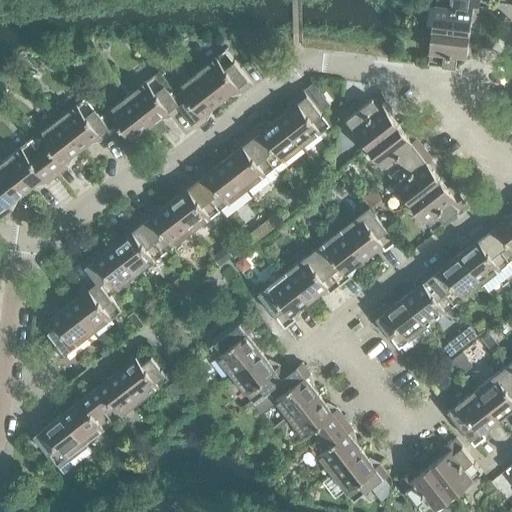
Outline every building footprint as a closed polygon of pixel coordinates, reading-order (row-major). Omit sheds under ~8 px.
[(435,0),(432,28),(470,32),(473,10),(479,11),(479,0),(435,0)] [(470,32),(432,28),(428,62),(456,66),(458,54),(467,55),(470,32)] [(226,48),(197,70),(220,100),(238,86),(241,91),(252,82),(226,48)] [(197,70),(171,90),(170,91),(182,107),(181,107),(196,126),(207,117),(204,113),(220,100),(197,70)] [(170,91),(171,90),(156,71),(127,93),(150,123),(168,110),(172,115),(181,107),(182,107),(170,91)] [(301,146),(331,123),(321,110),(330,103),(313,81),(293,97),(296,102),(278,116),(301,146)] [(369,146),(399,123),(385,105),(390,102),(381,91),(347,117),(369,146)] [(127,93),(101,114),(100,115),(112,130),(111,131),(126,150),(137,141),(134,136),(150,123),(127,93)] [(86,95),(57,118),(80,148),(98,134),(102,138),(111,131),(112,130),(100,115),(101,114),(86,95)] [(259,123),(247,132),(274,167),(301,146),(278,116),(262,128),(259,123)] [(57,118),(29,139),(56,173),(68,165),(64,160),(80,148),(57,118)] [(399,123),(369,146),(390,174),(425,147),(416,136),(411,140),(399,123)] [(241,144),(223,158),(247,188),(274,167),(247,132),(237,140),(241,144)] [(29,139),(1,161),(24,191),(43,177),(46,181),(56,173),(29,139)] [(425,147),(390,174),(412,202),(442,179),(428,161),(432,157),(425,147)] [(203,166),(193,174),(220,209),(247,188),(223,158),(207,171),(203,166)] [(24,191),(1,161),(0,161),(0,215),(1,216),(12,208),(8,203),(24,191)] [(353,166),(349,162),(341,167),(345,172),(353,166)] [(186,187),(169,200),(192,230),(220,209),(193,174),(182,182),(186,187)] [(442,179),(412,202),(433,229),(467,202),(459,191),(454,195),(442,179)] [(383,198),(375,188),(367,194),(374,204),(383,198)] [(148,209),(137,217),(164,252),(192,230),(169,200),(152,213),(148,209)] [(341,227),(364,257),(382,243),(385,248),(397,239),(370,205),(341,227)] [(494,217),(483,226),(510,260),(511,258),(511,210),(497,222),(494,217)] [(164,252),(137,217),(127,225),(131,230),(114,243),(137,273),(164,252)] [(476,238),(459,252),(483,281),(510,260),(483,226),(473,234),(476,238)] [(364,257),(341,227),(313,248),(340,283),(351,274),(348,270),(364,257)] [(249,245),(256,239),(250,231),(242,237),(249,245)] [(137,273),(114,243),(97,256),(93,252),(82,260),(93,275),(94,275),(109,294),(110,293),(137,273)] [(340,283),(313,248),(286,270),(309,300),(327,286),(330,291),(340,283)] [(221,249),(212,256),(219,264),(227,257),(221,249)] [(483,281),(459,252),(442,265),(439,260),(429,268),(455,303),(483,281)] [(245,255),(237,261),(243,269),(248,266),(249,261),(245,255)] [(421,281),(405,294),(428,324),(455,303),(429,268),(418,276),(421,281)] [(309,300),(286,270),(258,291),(285,326),(296,317),(293,312),(309,300)] [(87,288),(69,301),(92,331),(122,309),(110,293),(109,294),(94,275),(93,275),(84,283),(87,288)] [(191,286),(182,275),(170,284),(179,296),(191,286)] [(428,324),(405,294),(387,307),(384,303),(372,311),(399,346),(428,324)] [(92,331),(69,301),(51,315),(57,323),(48,330),(65,352),(92,331)] [(503,307),(506,311),(511,306),(511,305),(509,302),(503,307)] [(136,329),(143,324),(133,311),(126,316),(136,329)] [(493,322),(488,316),(479,323),(483,330),(493,322)] [(232,373),(261,349),(248,332),(252,328),(244,318),(210,344),(232,373)] [(364,325),(360,321),(352,327),(356,332),(364,325)] [(488,331),(480,338),(488,347),(496,341),(488,331)] [(109,350),(116,344),(111,337),(103,343),(109,350)] [(461,347),(453,337),(444,344),(451,354),(461,347)] [(261,349),(232,373),(251,398),(242,406),(244,409),(254,401),(267,390),(267,389),(286,374),(286,373),(287,372),(279,363),(275,367),(261,349)] [(462,351),(454,357),(462,369),(471,362),(462,351)] [(136,354),(117,369),(140,399),(169,377),(152,355),(142,362),(136,354)] [(452,359),(443,366),(447,371),(454,372),(459,369),(452,359)] [(267,390),(254,401),(262,412),(277,400),(288,415),(276,425),(277,426),(320,393),(306,376),(311,372),(302,361),(297,365),(287,372),(286,373),(286,374),(267,389),(267,390)] [(511,375),(504,365),(477,386),(500,416),(511,406),(511,375)] [(117,369),(91,390),(114,419),(140,399),(117,369)] [(183,389),(175,378),(167,384),(175,395),(183,389)] [(193,393),(200,388),(196,382),(188,387),(193,393)] [(500,416),(477,386),(448,409),(475,444),(486,435),(482,430),(500,416)] [(114,419),(91,390),(63,411),(86,441),(114,419)] [(332,410),(320,393),(277,426),(278,428),(291,418),(311,444),(346,417),(337,406),(332,410)] [(86,441),(63,411),(45,425),(42,420),(31,429),(63,471),(92,449),(86,441)] [(346,417),(311,444),(333,473),(363,449),(349,431),(353,427),(346,417)] [(448,449),(432,462),(455,492),(482,470),(456,436),(445,444),(448,449)] [(363,449),(333,473),(354,499),(388,473),(380,461),(375,465),(363,449)] [(428,511),(455,492),(432,462),(414,475),(410,471),(399,479),(424,511),(428,511)] [(292,486),(288,492),(294,497),(299,491),(292,486)] [(183,511),(185,511),(175,501),(169,506),(173,511),(183,511)]
